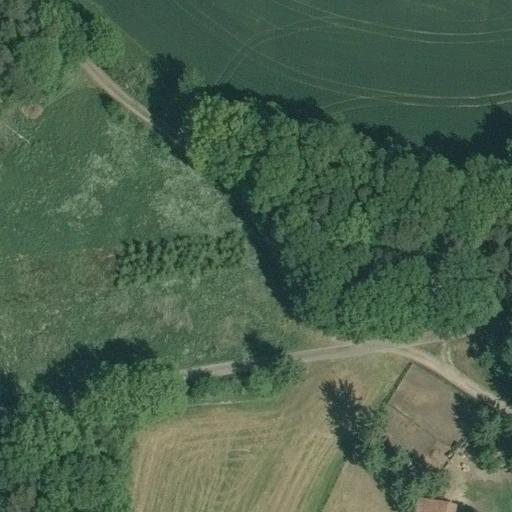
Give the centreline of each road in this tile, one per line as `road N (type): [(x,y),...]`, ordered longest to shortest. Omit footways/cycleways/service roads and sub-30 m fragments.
road 1 (track): [(378,347),(329,335),(312,320),(244,204),(82,70),(25,0)]
road 2 (track): [(378,347),(511,414)]
